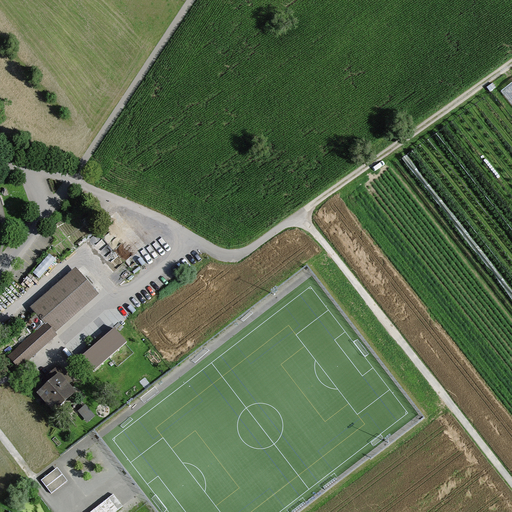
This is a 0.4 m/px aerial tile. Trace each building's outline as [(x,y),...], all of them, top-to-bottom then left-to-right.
[(511,82),(501,89),(511,104),(511,82)] [(34,270),(38,276),(57,261),(52,255),(34,270)] [(102,294),(81,270),(38,308),(52,324),(16,355),(26,367),(63,335),(60,331),(102,294)] [(134,345),(120,327),(95,347),(110,365),(134,345)] [(71,374),(64,366),(49,380),(54,385),(45,394),(61,412),(81,395),(66,378),(71,374)] [(67,480),(58,468),(42,481),(52,493),(67,480)] [(91,511),(116,511),(124,506),(113,494),(91,511)]
